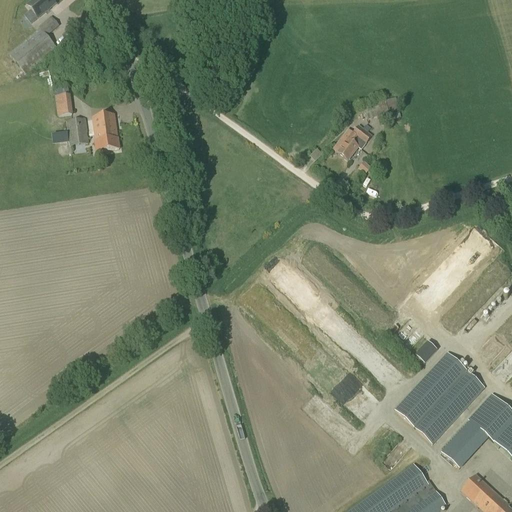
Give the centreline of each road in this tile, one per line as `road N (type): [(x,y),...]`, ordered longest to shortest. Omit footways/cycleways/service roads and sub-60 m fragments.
road 1 (unclassified): [(265,511),(104,0)]
road 2 (track): [(131,68),(171,79),(366,215),(401,215),(511,178)]
